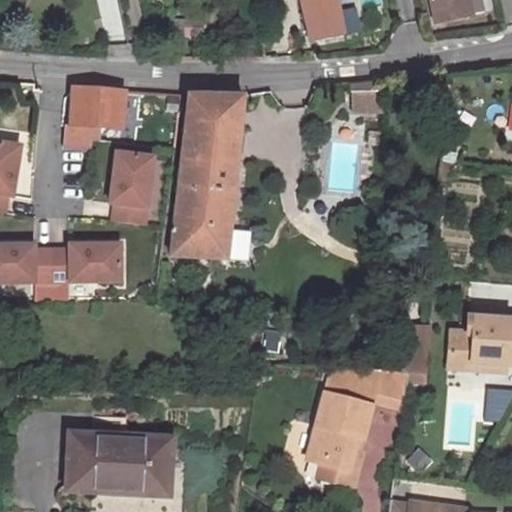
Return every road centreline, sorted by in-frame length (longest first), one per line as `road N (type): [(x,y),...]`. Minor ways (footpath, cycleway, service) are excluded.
road 1 (tertiary): [(56,63),(319,75),(511,46)]
road 2 (residential): [(42,213),(56,63)]
